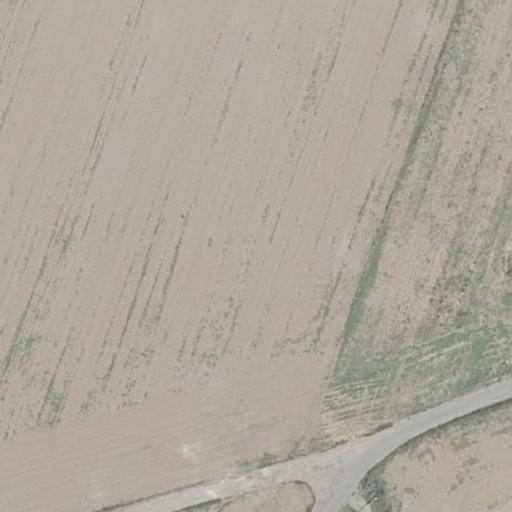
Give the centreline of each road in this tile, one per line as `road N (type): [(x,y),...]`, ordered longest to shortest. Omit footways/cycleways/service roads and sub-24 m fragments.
road 1 (unclassified): [(142,511),(323,462),(361,460)]
road 2 (unclassified): [(511,388),(402,432),(361,460)]
